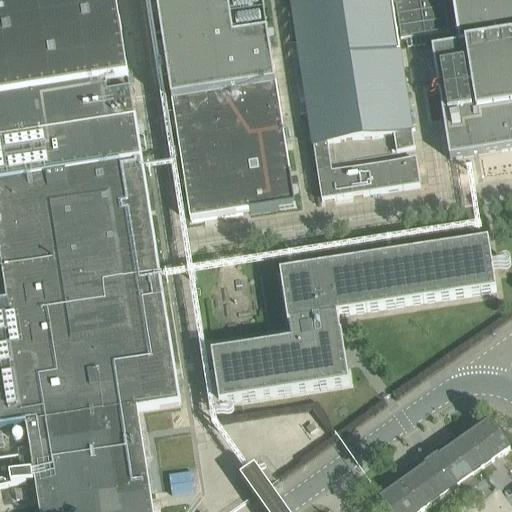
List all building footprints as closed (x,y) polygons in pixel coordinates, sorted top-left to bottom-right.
[(0,0),(0,253),(8,304),(0,305),(0,389),(7,431),(27,427),(40,511),(154,511),(151,494),(138,412),(182,406),(137,121),(135,122),(117,0),(0,0)] [(157,0),(174,106),(192,224),(296,208),(278,90),(276,90),(262,0),(157,0)] [(333,175),(329,146),(394,136),(397,155),(417,152),(400,41),(450,33),(444,0),(452,0),(460,49),(432,54),(449,165),(511,153),(511,0),(291,0),(325,203),(421,188),(417,162),(333,175)] [(212,357),(220,407),(351,387),(340,318),(497,293),(490,244),(282,274),(292,344),(212,357)] [(429,468),(382,501),(389,511),(424,511),(462,485),(467,492),(477,484),(473,478),(511,451),(491,423),(439,460),(438,459),(428,466),(429,468)] [(19,459),(0,461),(0,490),(24,487),(22,475),(19,459)]
